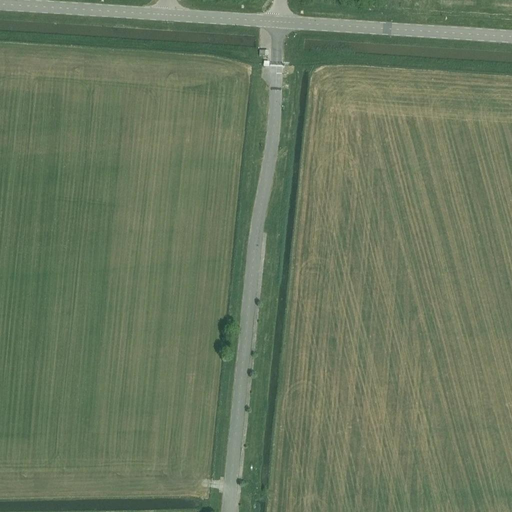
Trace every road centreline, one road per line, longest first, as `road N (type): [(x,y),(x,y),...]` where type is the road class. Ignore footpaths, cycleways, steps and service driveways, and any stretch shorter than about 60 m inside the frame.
road 1 (unclassified): [(228,511),(278,22)]
road 2 (unclassified): [(0,4),(278,22)]
road 3 (unclassified): [(278,22),(511,36)]
